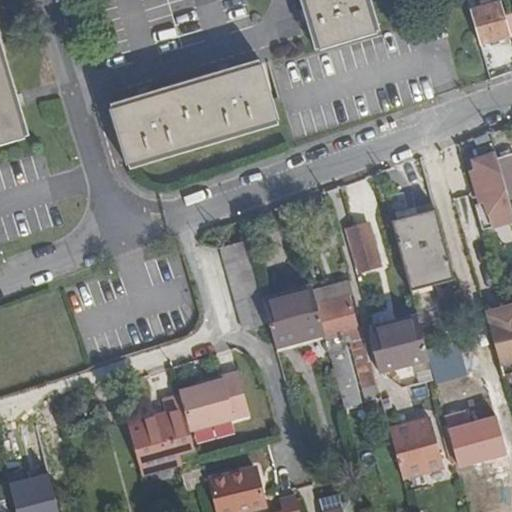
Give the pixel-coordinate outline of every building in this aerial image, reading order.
[(304,0),(319,49),(341,43),(341,41),(353,38),(354,39),(376,32),(365,0),(304,0)] [(482,8),(470,11),(480,44),(511,34),(505,15),(501,2),(493,5),(491,0),(482,0),(480,1),(482,8)] [(444,24),(427,29),(431,41),(447,36),(444,24)] [(0,143),(3,143),(3,144),(25,137),(0,53),(0,143)] [(261,63),(110,108),(117,130),(118,130),(121,142),(120,143),(127,165),(278,119),(271,97),(270,97),(267,85),(268,85),(261,63)] [(496,153),(474,160),(476,167),(472,169),(481,201),(486,200),(494,226),(507,222),(511,220),(511,210),(508,195),(497,158),(496,153)] [(511,153),(497,158),(508,195),(511,195),(511,153)] [(487,227),(494,226),(486,200),(481,201),(480,201),(487,227)] [(417,214),(391,221),(410,291),(454,279),(443,238),(438,240),(436,232),(441,230),(435,211),(417,216),(417,214)] [(323,248),(337,244),(329,212),(314,216),(323,248)] [(511,220),(507,222),(511,238),(502,240),(507,259),(511,259),(511,220)] [(368,223),(347,229),(359,271),(380,265),(368,223)] [(247,241),(221,249),(243,330),(269,323),(263,300),(247,241)] [(348,282),(313,291),(317,304),(347,296),(351,295),(348,282)] [(312,286),(263,300),(269,323),(277,351),(297,345),(296,341),(325,333),(317,304),(313,291),(312,286)] [(347,296),(317,304),(325,333),(345,408),(360,404),(344,343),(342,334),(357,331),(347,296)] [(501,303),(484,308),(501,364),(511,361),(511,304),(502,308),(501,303)] [(391,332),(420,325),(418,318),(389,326),(391,332)] [(389,326),(370,331),(370,341),(378,371),(429,358),(420,325),(391,332),(389,326)] [(357,331),(342,334),(344,343),(351,341),(363,338),(361,330),(357,331)] [(363,338),(351,341),(367,402),(380,399),(363,338)] [(511,361),(501,364),(504,378),(511,376),(511,361)] [(222,380),(179,391),(190,431),(250,415),(238,372),(221,377),(222,380)] [(165,415),(128,426),(141,473),(181,462),(179,453),(194,449),(180,396),(161,401),(165,415)] [(380,399),(367,402),(372,419),(384,415),(380,399)] [(430,419),(389,430),(402,478),(443,466),(430,419)] [(451,464),(457,463),(447,426),(441,427),(451,464)] [(187,490),(204,485),(199,468),(182,473),(187,490)] [(238,511),(265,505),(255,468),(210,480),(218,511),(238,511)] [(338,495),(319,500),(322,511),(333,511),(342,510),(338,495)] [(299,511),(296,497),(281,501),(284,511),(299,511)]
